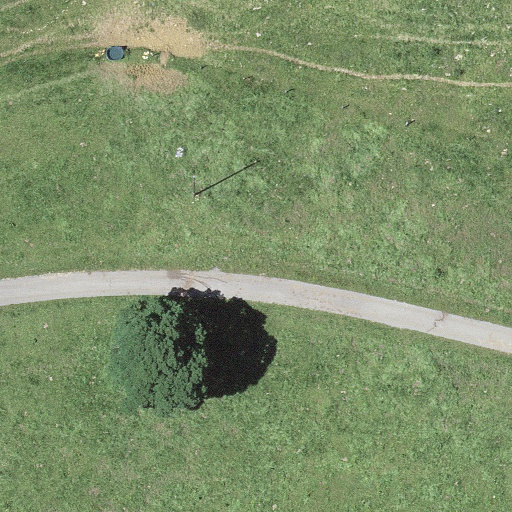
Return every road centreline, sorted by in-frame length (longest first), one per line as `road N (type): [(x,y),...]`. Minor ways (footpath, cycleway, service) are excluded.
road 1 (track): [(511,340),(393,313),(178,284),(0,291)]
road 2 (track): [(243,292),(279,511)]
